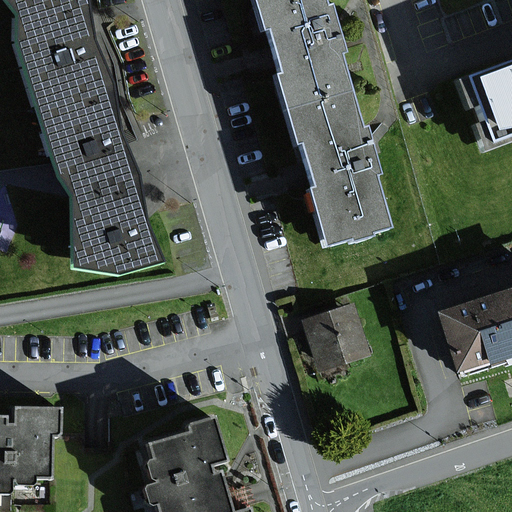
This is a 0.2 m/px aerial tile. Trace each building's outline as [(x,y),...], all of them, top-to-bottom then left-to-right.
[(8,0),(17,11),(18,39),(45,129),(59,173),(70,190),(72,265),(120,272),(163,260),(146,223),(139,175),(137,167),(127,147),(119,129),(116,101),(113,78),(93,42),(90,22),(85,0),(8,0)] [(322,8),(319,0),(255,0),(256,4),(251,6),(258,31),(269,28),(275,50),(281,72),(271,74),(292,148),(301,145),(307,166),(313,187),(306,189),(322,248),(348,241),(350,247),(364,242),(362,238),(388,228),(374,177),(378,175),(369,142),(364,127),(358,128),(337,58),(342,57),(334,30),(327,6),(322,8)] [(511,65),(460,84),(483,146),(511,135),(511,65)] [(511,353),(511,291),(442,313),(459,369),(511,353)] [(368,355),(350,303),(297,321),(315,373),(368,355)] [(54,442),(55,414),(10,412),(10,421),(0,420),(0,504),(6,504),(6,497),(28,498),(28,487),(45,488),(47,441),(54,442)] [(250,511),(250,507),(229,511),(227,501),(218,464),(228,462),(217,416),(188,423),(190,433),(150,443),(153,458),(145,460),(151,483),(143,485),(148,506),(159,504),(161,511),(250,511)]
